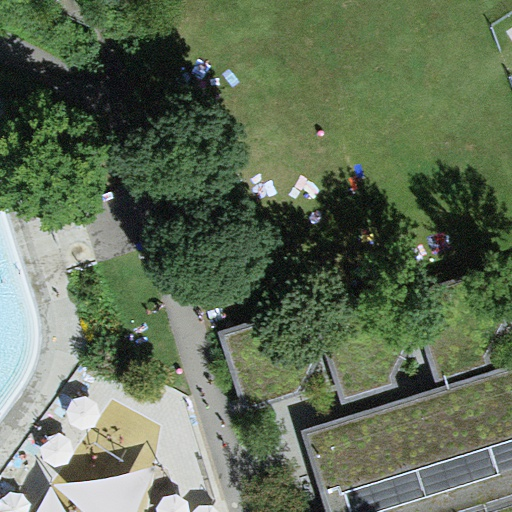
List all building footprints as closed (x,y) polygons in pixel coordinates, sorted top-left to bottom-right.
[(490,261),(407,288),(434,374),(489,356),(509,319),(490,261)] [(393,281),(314,307),(343,398),(400,380),(397,370),(412,340),(393,281)] [(297,300),(219,325),(245,406),(296,389),(315,356),(297,300)] [(511,377),(472,389),(313,438),(335,511),(406,511),(504,482),(511,479),(511,377)] [(71,511),(104,511),(101,501),(71,511)]
